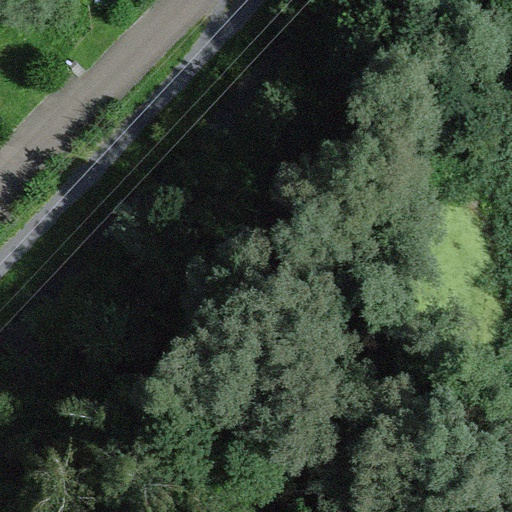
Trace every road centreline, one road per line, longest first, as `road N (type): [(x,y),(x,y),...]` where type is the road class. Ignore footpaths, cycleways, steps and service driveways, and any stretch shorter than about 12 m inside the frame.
road 1 (track): [(199,3),(209,51),(0,270)]
road 2 (residential): [(202,0),(0,197)]
